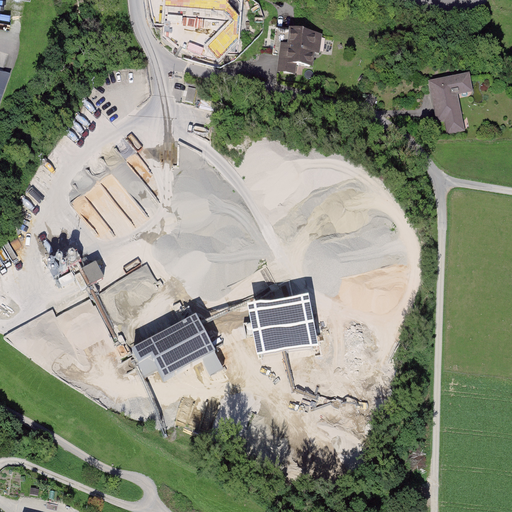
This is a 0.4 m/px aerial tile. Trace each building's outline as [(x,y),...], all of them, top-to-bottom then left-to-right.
[(288,26),(286,45),(318,48),(320,30),(288,26)] [(286,45),(285,63),(316,66),(318,48),(286,45)] [(430,80),(438,130),(469,124),(461,75),(430,80)] [(102,184),(84,197),(118,240),(137,225),(128,213),(126,215),(113,197),(113,198),(102,184)] [(62,261),(55,264),(62,278),(71,273),(82,294),(89,291),(84,281),(86,280),(92,289),(104,282),(96,267),(87,272),(84,267),(83,267),(76,255),(63,262),(62,261)] [(312,339),(306,311),(252,323),(260,361),(321,348),(318,337),(312,339)] [(133,356),(146,381),(159,374),(164,385),(204,365),(211,380),(224,373),(197,322),(133,356)]
